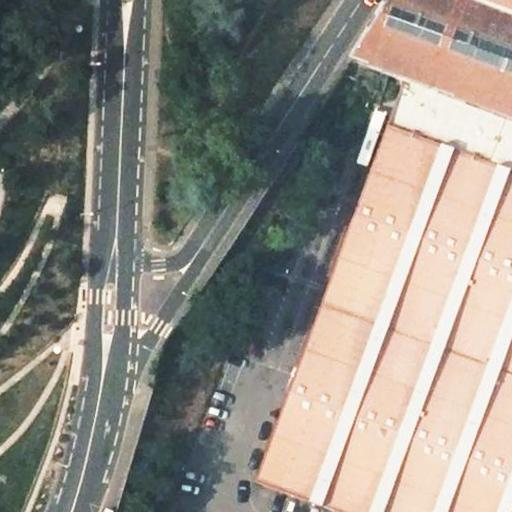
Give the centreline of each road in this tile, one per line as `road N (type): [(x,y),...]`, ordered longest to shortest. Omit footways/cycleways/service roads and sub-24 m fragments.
road 1 (tertiary): [(112,0),(115,133),(97,282)]
road 2 (residential): [(216,225),(362,0)]
road 3 (tertiary): [(126,239),(142,0)]
road 4 (tertiary): [(97,282),(92,397),(62,511)]
road 5 (residential): [(110,408),(216,225)]
road 6 (unknown): [(237,511),(231,463),(274,356)]
road 7 (tertiary): [(110,408),(126,265)]
